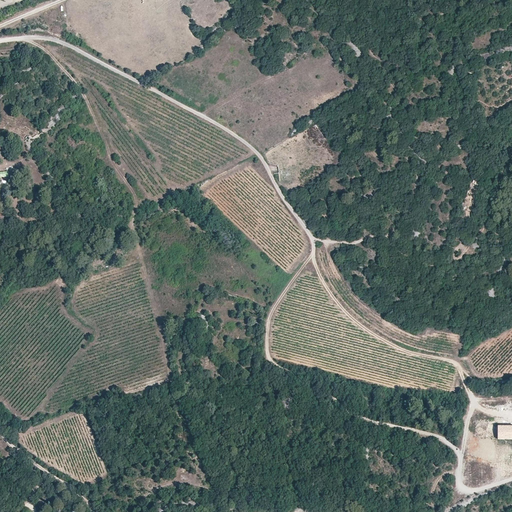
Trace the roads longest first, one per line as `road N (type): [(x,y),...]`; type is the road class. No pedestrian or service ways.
road 1 (track): [(314,251),(264,161),(215,122),(65,44),(0,43)]
road 2 (track): [(23,39),(50,53),(78,85),(134,195),(131,218),(143,258)]
road 3 (track): [(511,380),(471,380),(459,365),(409,354),(368,330),(329,293),(314,251)]
road 4 (track): [(511,479),(468,491),(458,484),(453,446),(351,414),(335,398)]
road 5 (track): [(103,511),(0,433)]
